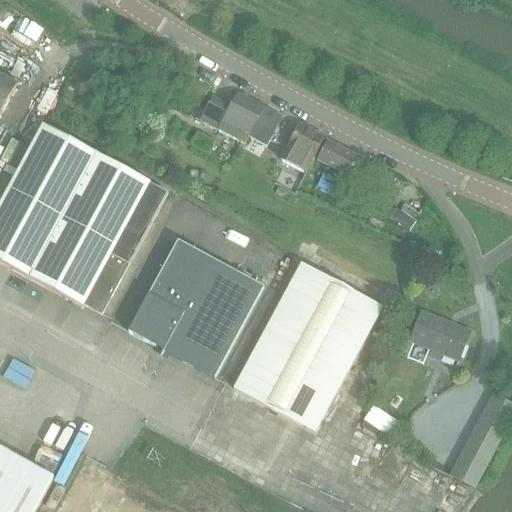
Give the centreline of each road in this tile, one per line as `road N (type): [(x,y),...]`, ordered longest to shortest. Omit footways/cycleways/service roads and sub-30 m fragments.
road 1 (unclassified): [(511,202),(437,173),(121,0)]
road 2 (unclassified): [(186,426),(0,324)]
